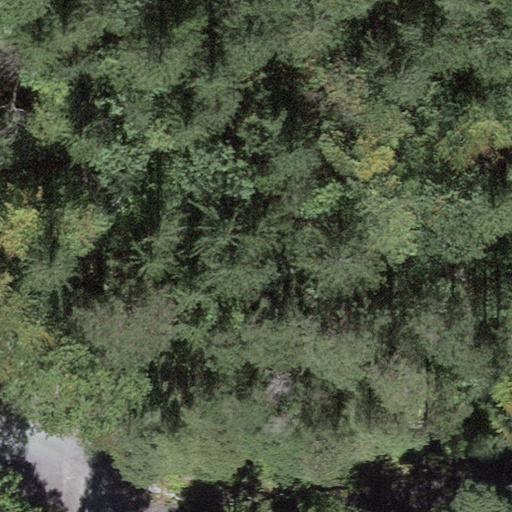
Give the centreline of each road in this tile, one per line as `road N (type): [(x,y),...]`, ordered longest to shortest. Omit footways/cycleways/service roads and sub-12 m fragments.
road 1 (track): [(336,511),(511,472)]
road 2 (unclassified): [(0,454),(35,459),(121,511)]
